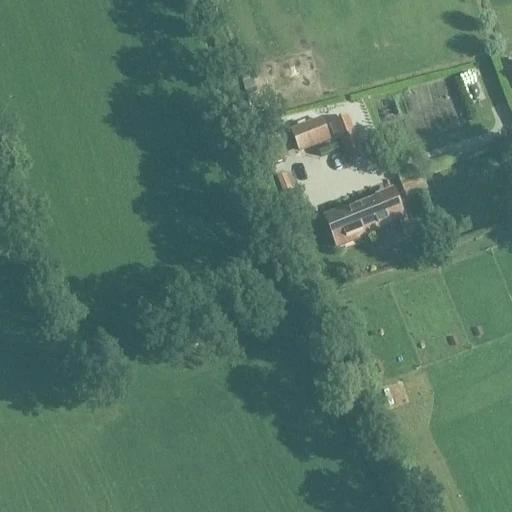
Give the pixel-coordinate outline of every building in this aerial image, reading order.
[(363,157),(348,119),(331,125),(337,141),(342,139),(351,162),(363,157)] [(322,121),(292,132),(299,151),(329,139),(322,121)] [(273,166),(286,161),(276,137),(263,143),(273,166)] [(362,209),(371,233),(404,220),(394,194),(379,200),(380,202),(362,209)] [(371,233),(362,209),(348,214),(347,212),(327,220),(337,246),(371,233)] [(380,276),(368,283),(375,296),(387,289),(380,276)]
